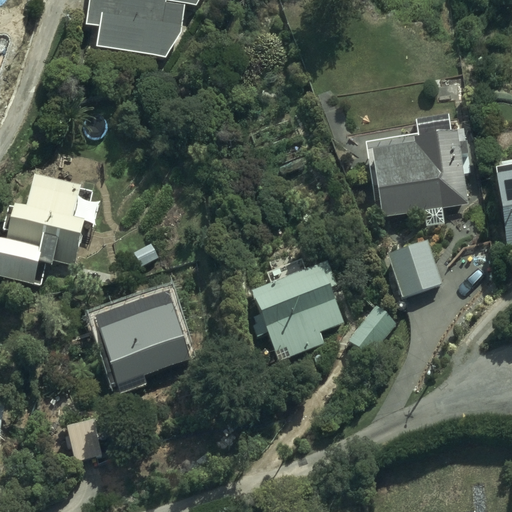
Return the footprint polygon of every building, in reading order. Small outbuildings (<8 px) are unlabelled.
[(92,0),(87,29),(101,32),(99,50),(167,63),(183,39),(186,10),(199,13),(204,0),(92,0)] [(458,135),(458,132),(366,145),(372,193),(379,192),(384,223),(427,217),(429,232),(447,229),(445,213),(470,210),(463,160),(470,159),(467,134),(458,135)] [(511,163),(493,166),(505,252),(511,251),(511,163)] [(84,189),(36,178),(30,207),(18,204),(17,209),(12,208),(7,232),(11,233),(10,241),(3,239),(0,252),(0,280),(44,290),(49,266),(76,272),(79,257),(89,259),(100,211),(92,209),(95,197),(83,195),(84,189)] [(424,245),(385,259),(400,303),(440,289),(424,245)] [(322,262),(253,291),(284,364),(353,335),(322,262)] [(94,319),(116,392),(190,369),(168,296),(94,319)] [(94,425),(65,432),(74,468),(102,462),(94,425)]
